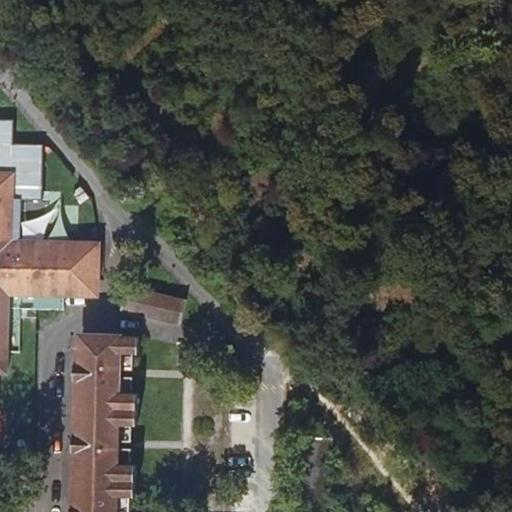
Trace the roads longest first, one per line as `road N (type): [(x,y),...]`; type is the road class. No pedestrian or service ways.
road 1 (residential): [(112,203),(107,244),(117,262),(117,292),(50,344),(46,511)]
road 2 (unclassified): [(112,203),(276,369)]
road 3 (track): [(276,369),(413,511)]
road 4 (unclassified): [(0,83),(112,203)]
road 5 (residential): [(276,369),(269,511)]
